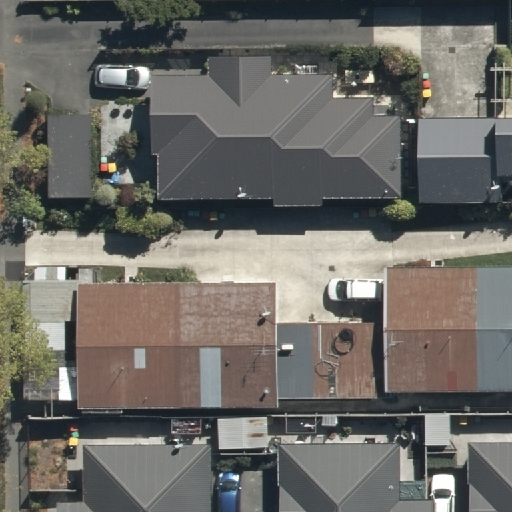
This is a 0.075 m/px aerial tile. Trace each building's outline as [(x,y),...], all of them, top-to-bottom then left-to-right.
[(211,77),(157,77),(157,157),(163,157),(164,201),(280,200),(280,209),(326,208),(326,200),(405,199),(404,118),(379,118),(379,101),(336,101),(336,78),(275,78),(275,58),(211,59),(211,77)] [(487,197),(496,169),(511,168),(511,110),(494,111),(494,113),(418,114),(419,198),(487,197)] [(511,387),(511,259),(381,260),(382,317),(278,318),(278,275),(21,276),(22,395),(77,395),(77,402),(280,401),(280,396),(387,395),(387,388),(511,387)] [(215,411),(215,447),(267,447),(267,411),(215,411)] [(511,511),(511,439),(466,439),(465,511),(511,511)] [(80,442),(81,497),(54,498),(53,511),(210,511),(209,440),(80,442)] [(279,440),(279,511),(432,511),(432,494),(422,494),(422,460),(398,460),(398,440),(279,440)]
